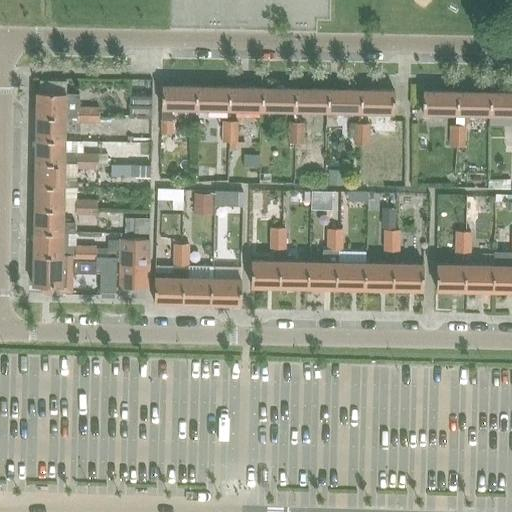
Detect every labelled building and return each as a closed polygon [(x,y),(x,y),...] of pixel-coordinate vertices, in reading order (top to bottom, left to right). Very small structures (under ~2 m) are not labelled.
[(194,108),(195,86),(161,86),(161,107),(160,119),(161,119),(160,133),(171,134),(171,120),(171,107),(194,108)] [(227,108),(227,87),(195,86),(194,108),(227,108)] [(260,109),(261,88),(227,87),(227,108),(260,109)] [(293,110),(294,88),(261,88),(260,109),(293,110)] [(327,110),(327,89),(294,88),(293,110),(325,110),(327,110)] [(359,111),(360,89),(327,89),(327,110),(325,110),(325,126),(336,126),(336,110),(359,111)] [(360,89),(359,111),(393,112),(393,90),(360,89)] [(455,113),(456,91),(422,90),(422,112),(455,113)] [(489,113),(489,91),(456,91),(455,113),(489,113)] [(511,113),(511,91),(489,91),(489,113),(511,113)] [(79,94),(65,94),(65,93),(35,92),(35,116),(65,117),(65,118),(77,118),(77,121),(87,121),(88,107),(79,107),(79,94)] [(151,95),(129,95),(128,119),(151,119),(151,95)] [(88,107),(87,121),(98,122),(98,108),(88,107)] [(65,118),(65,117),(35,116),(34,139),(64,140),(65,118)] [(222,131),(236,132),(236,121),(222,121),(222,131)] [(302,122),(293,122),(288,122),(288,133),(302,133),(302,122)] [(354,134),(368,134),(368,124),(354,123),(354,134)] [(450,136),(464,136),(464,125),(450,125),(450,136)] [(236,142),(236,132),(222,131),(222,141),(236,142)] [(302,143),(302,133),(288,133),(288,143),(302,143)] [(368,144),(368,134),(354,134),(354,144),(368,144)] [(464,146),(464,136),(450,136),(450,146),(464,146)] [(64,151),(64,140),(34,139),(34,162),(64,163),(76,163),(76,167),(86,168),(86,153),(76,153),(76,151),(64,151)] [(86,153),(86,168),(97,168),(97,154),(86,153)] [(64,176),(64,163),(34,162),(33,185),(63,186),(76,186),(76,176),(64,176)] [(63,186),(33,185),(33,208),(63,209),(63,186)] [(242,202),(242,192),(213,191),(213,206),(236,206),(236,201),(242,202)] [(304,209),(320,209),(319,196),(304,197),(304,209)] [(86,214),(86,200),(75,200),(75,213),(86,214)] [(96,200),(86,200),(86,214),(96,214),(96,200)] [(63,221),(63,209),(33,208),(32,231),(62,232),(74,233),(74,222),(63,221)] [(270,238),(284,238),(284,227),(270,227),(270,238)] [(327,239),(341,239),(341,229),(327,228),(327,239)] [(384,240),(398,240),(398,230),(384,229),(384,240)] [(62,232),(32,231),(32,254),(62,255),(62,232)] [(455,241),(469,241),(469,231),(455,231),(455,241)] [(147,288),(148,239),(119,238),(119,257),(118,287),(147,288)] [(284,248),(284,238),(270,238),(270,248),(284,248)] [(341,249),(341,239),(327,239),(327,249),(323,249),(322,261),(308,261),(307,286),(336,286),(336,262),(337,249),(341,249)] [(398,250),(398,240),(384,240),(384,250),(398,250)] [(469,252),(469,241),(455,241),(455,252),(469,252)] [(173,254),(187,255),(187,243),(174,243),(173,254)] [(84,260),(84,246),(74,246),(74,260),(84,260)] [(84,246),(84,260),(94,260),(94,266),(105,266),(106,256),(95,255),(95,246),(84,246)] [(229,266),(229,278),(211,277),(210,302),(239,303),(240,278),(240,266),(241,252),(230,252),(230,266),(229,266)] [(511,289),(511,252),(511,254),(493,253),(492,264),(493,264),(493,289),(511,289)] [(71,255),(62,255),(32,254),(31,286),(41,286),(41,291),(70,292),(71,255)] [(187,265),(187,255),(173,254),(173,264),(187,265)] [(106,256),(105,293),(118,293),(118,287),(119,257),(106,256)] [(279,285),(280,261),(250,260),(250,285),(279,285)] [(307,286),(308,261),(280,261),(279,285),(307,286)] [(364,287),(365,262),(336,262),(336,286),(364,287)] [(393,287),(393,263),(365,262),(364,287),(393,287)] [(421,288),(422,263),(393,263),(393,287),(421,288)] [(464,289),(465,264),(435,263),(435,288),(464,289)] [(492,264),(465,264),(464,289),(493,289),(493,264),(492,264)] [(182,301),(183,277),(154,276),(153,301),(182,301)] [(210,302),(211,277),(183,277),(182,301),(210,302)]
